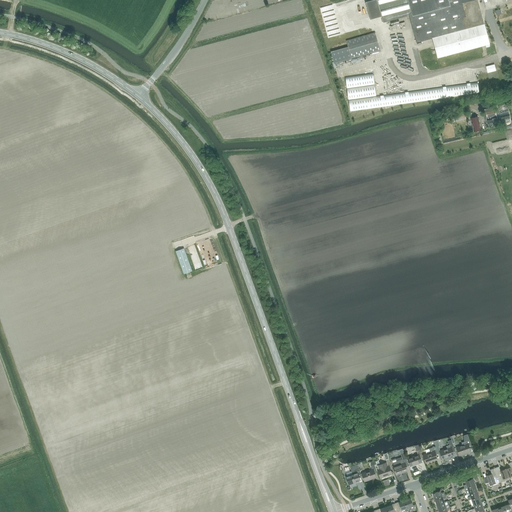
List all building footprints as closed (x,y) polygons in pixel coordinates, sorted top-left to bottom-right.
[(377,0),(373,0),(365,2),(370,19),(382,16),(377,0)] [(489,44),(477,0),(377,0),(382,16),(383,23),(409,16),(416,42),(432,38),(437,58),(489,44)] [(334,63),(380,50),(375,33),(346,41),(348,47),(331,52),(334,63)] [(494,64),(486,66),(487,73),(495,71),(494,64)] [(477,83),(376,97),(373,74),(345,78),(350,112),(479,94),(477,83)] [(487,119),(485,120),(486,127),(511,122),(509,115),(497,117),(494,108),(494,107),(485,109),(487,119)] [(470,119),(473,132),(481,130),(477,117),(470,119)] [(176,251),(184,274),(192,271),(184,248),(176,251)] [(462,445),(457,446),(458,448),(460,456),(470,452),(468,447),(471,446),(469,440),(469,439),(467,434),(464,435),(464,442),(462,442),(462,445)] [(444,459),(453,456),(451,451),(455,449),(452,441),(448,442),(449,445),(446,446),(447,448),(440,450),(444,459)] [(427,463),(437,459),(435,454),(438,453),(437,450),(436,447),(429,449),(430,452),(424,454),(424,456),(427,463)] [(411,466),(421,463),(419,458),(422,457),(420,451),(420,450),(417,451),(418,454),(408,457),(409,459),(411,466)] [(393,460),(392,460),(393,462),(394,462),(394,464),(393,464),(397,474),(407,471),(405,466),(408,465),(406,458),(403,451),(400,452),(402,457),(396,459),(395,459),(393,460)] [(381,478),(391,474),(390,470),(393,469),(392,468),(390,460),(389,458),(386,460),(386,461),(387,462),(377,465),(378,469),(381,478)] [(350,485),(360,481),(358,477),(361,476),(358,465),(350,467),(352,474),(347,476),(350,485)] [(366,481),(375,478),(374,474),(377,472),(374,465),(372,466),(371,466),(372,469),(362,472),(366,481)] [(509,479),(505,469),(500,471),(499,467),(495,468),(500,482),(509,479)] [(490,486),(500,482),(495,468),(491,470),(492,474),(487,476),(490,486)] [(466,484),(463,485),(464,488),(465,489),(475,485),(473,478),(465,481),(466,484)] [(477,491),(475,485),(465,489),(467,495),(470,494),(477,491)] [(441,493),(440,490),(432,493),(434,499),(442,496),(445,495),(444,492),(441,493)] [(471,497),(467,498),(468,500),(471,499),(472,500),(480,497),(477,491),(470,494),(471,497)] [(436,505),(444,502),(443,499),(446,498),(445,495),(442,496),(434,499),(436,505)] [(480,497),(472,500),(474,506),(482,503),(480,497)] [(408,511),(411,510),(410,507),(413,506),(413,505),(411,498),(404,500),(407,508),(408,511)] [(398,511),(407,508),(404,500),(395,503),(398,511)] [(446,508),(449,507),(448,504),(447,501),(444,502),(436,505),(439,511),(446,508)] [(396,511),(398,511),(395,503),(386,506),(387,511),(396,511)] [(475,508),(472,509),(472,511),(474,511),(476,511),(484,509),(482,503),(474,506),(475,508)]
